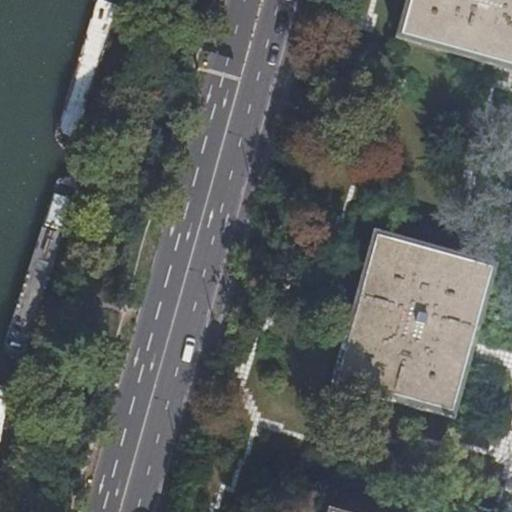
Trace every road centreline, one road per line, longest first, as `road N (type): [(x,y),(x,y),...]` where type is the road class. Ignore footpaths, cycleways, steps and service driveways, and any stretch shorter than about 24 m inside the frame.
road 1 (primary): [(140,511),(282,0)]
road 2 (primary): [(244,0),(103,511)]
